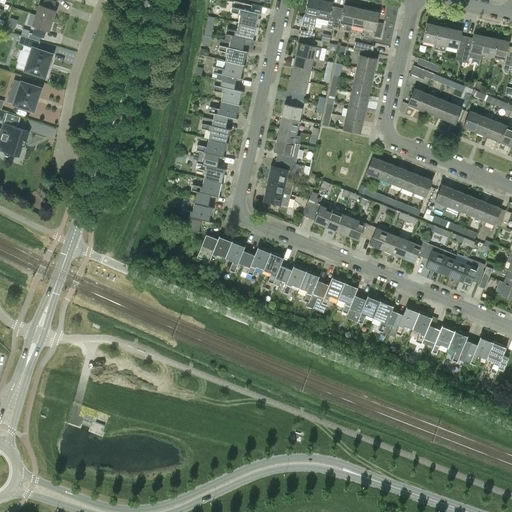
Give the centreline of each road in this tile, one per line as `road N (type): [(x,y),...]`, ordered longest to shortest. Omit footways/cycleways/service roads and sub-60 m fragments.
road 1 (residential): [(511,326),(235,215),(282,0)]
road 2 (residential): [(511,427),(70,243)]
road 3 (tertiary): [(162,511),(291,459),(465,511)]
road 4 (residential): [(511,186),(387,133),(413,0)]
road 5 (tertiary): [(70,243),(149,0)]
road 6 (residential): [(64,158),(72,84),(102,0)]
